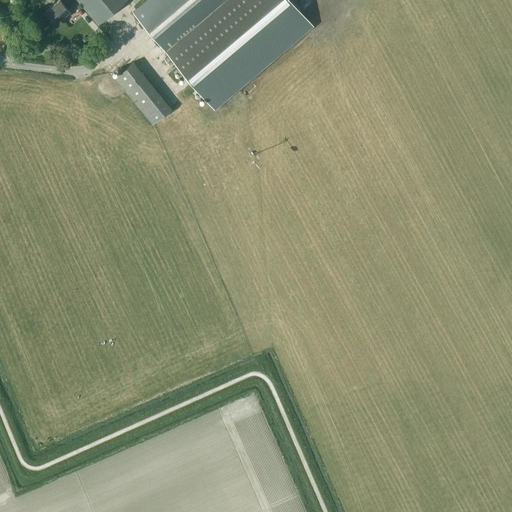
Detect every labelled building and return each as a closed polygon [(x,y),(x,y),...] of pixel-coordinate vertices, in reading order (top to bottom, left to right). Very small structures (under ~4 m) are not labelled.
[(59,0),(45,12),(54,23),(79,2),(98,24),(126,0),(59,0)] [(146,0),(133,12),(169,56),(234,0),(146,0)] [(291,0),(234,0),(169,56),(202,94),(217,81),(210,72),(293,1),(291,0)] [(217,81),(202,94),(215,109),(314,26),(293,1),(210,72),(217,81)] [(114,77),(152,124),(172,108),(134,61),(114,77)]
